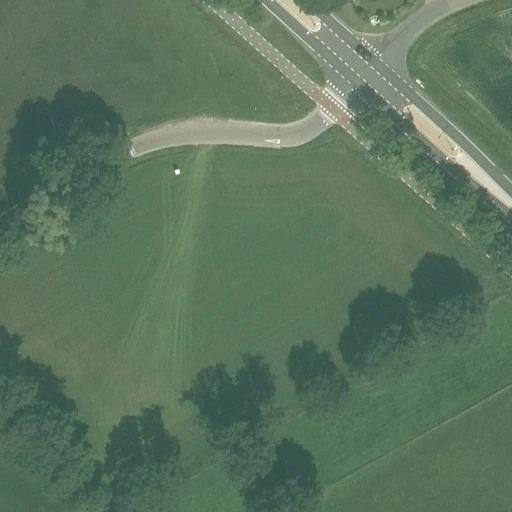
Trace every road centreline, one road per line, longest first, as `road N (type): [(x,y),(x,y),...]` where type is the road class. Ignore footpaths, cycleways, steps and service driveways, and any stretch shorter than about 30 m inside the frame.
road 1 (unclassified): [(0,229),(166,139),(304,135),(366,71)]
road 2 (secondary): [(511,208),(366,71)]
